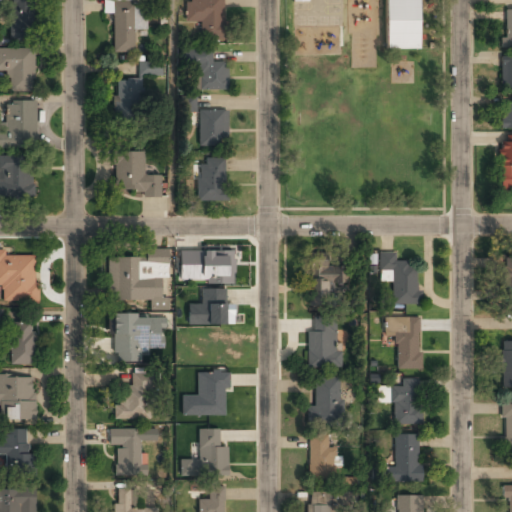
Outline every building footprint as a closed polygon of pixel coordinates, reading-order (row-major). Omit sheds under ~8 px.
[(32,0),(9,0),(9,40),(32,40),(32,0)] [(112,52),(133,53),(133,31),(140,31),(140,0),(103,0),(103,14),(113,14),(112,52)] [(221,0),(186,0),(186,22),(199,22),(199,40),(221,40),(221,0)] [(416,0),(383,0),(383,48),(416,48),(416,0)] [(511,11),(503,11),(503,48),(511,48),(511,11)] [(32,48),(0,48),(0,71),(6,71),(6,92),(32,92),(32,48)] [(227,90),(227,62),(211,62),(211,50),(180,50),(180,65),(193,65),(193,91),(227,90)] [(511,57),(501,57),(500,88),(511,88),(511,57)] [(161,77),(162,62),(138,61),(137,76),(161,77)] [(113,120),(141,120),(141,80),(113,80),(113,120)] [(510,103),(500,103),(500,129),(511,129),(511,95),(510,95),(510,103)] [(196,112),(195,96),(180,96),(180,112),(196,112)] [(0,145),(35,145),(34,102),(5,102),(5,124),(0,124),(0,145)] [(226,110),(197,110),(197,146),(226,146),(226,110)] [(499,192),(511,192),(511,142),(499,142),(499,192)] [(114,152),(114,191),(143,191),(143,198),(159,198),(159,175),(143,175),(143,152),(114,152)] [(0,199),(33,199),(32,172),(22,172),(22,155),(0,155),(0,199)] [(223,160),(197,160),(197,202),(223,202),(223,160)] [(149,301),(149,311),(166,311),(166,250),(145,250),(145,259),(107,259),(107,301),(149,301)] [(232,284),(232,250),(178,251),(179,280),(204,280),(204,284),(232,284)] [(0,303),(36,303),(36,254),(0,253),(0,303)] [(394,253),(378,253),(378,282),(391,282),(391,305),(417,305),(417,262),(394,262),(394,253)] [(511,256),(501,256),(501,295),(511,295),(511,256)] [(345,262),(309,262),(309,301),(333,301),(332,284),(346,283),(345,262)] [(187,325),(233,324),(232,304),(224,304),(224,289),(200,289),(200,304),(187,305),(187,325)] [(140,362),(139,349),(161,349),(161,328),(165,328),(165,317),(135,318),(135,314),(113,314),(113,362),(140,362)] [(419,317),(383,317),(383,336),(395,336),(395,369),(419,369),(419,317)] [(8,366),(32,366),(32,321),(8,321),(8,366)] [(306,331),(306,368),(337,368),(337,322),(312,322),(312,331),(306,331)] [(511,340),(501,340),(500,388),(511,388),(511,340)] [(200,373),(200,417),(224,417),(224,373),(200,373)] [(113,387),(112,420),(148,420),(149,375),(131,375),(131,388),(113,387)] [(32,376),(0,376),(0,421),(34,421),(32,376)] [(314,379),(314,406),(307,406),(307,422),(339,422),(339,379),(314,379)] [(401,388),(391,388),(391,424),(419,424),(419,379),(401,379),(401,388)] [(511,403),(501,403),(500,455),(511,455),(511,403)] [(26,430),(0,432),(0,456),(3,456),(5,478),(30,476),(26,430)] [(114,447),(114,477),(141,477),(141,430),(108,430),(107,447),(114,447)] [(226,446),(218,446),(218,430),(200,430),(200,475),(226,475),(226,446)] [(420,482),(419,433),(392,434),(393,466),(381,466),(381,482),(420,482)] [(327,436),(307,436),(307,480),(333,480),(333,447),(327,447),(327,436)] [(207,488),(207,499),(198,499),(198,511),(224,511),(224,487),(207,488)] [(511,511),(511,487),(501,487),(501,501),(507,501),(507,511),(511,511)] [(0,511),(33,511),(33,490),(0,490),(0,511)] [(112,511),(154,511),(154,510),(132,510),(132,492),(112,492),(112,511)] [(306,511),(328,511),(328,494),(306,494),(306,511)] [(420,511),(420,496),(395,496),(395,511),(420,511)]
